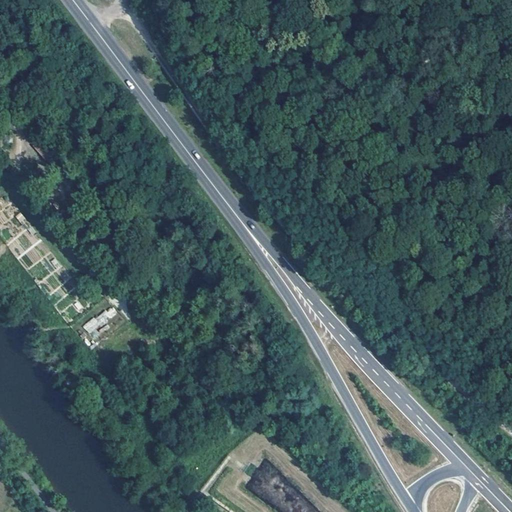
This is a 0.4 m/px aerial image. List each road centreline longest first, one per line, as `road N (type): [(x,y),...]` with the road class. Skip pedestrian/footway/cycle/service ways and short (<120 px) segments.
road 1 (track): [(203,123),(301,245),(511,432)]
road 2 (secondary): [(467,468),(238,217)]
road 3 (secondary): [(238,217),(407,502)]
road 4 (secondary): [(72,0),(238,217)]
road 5 (track): [(124,6),(203,123)]
